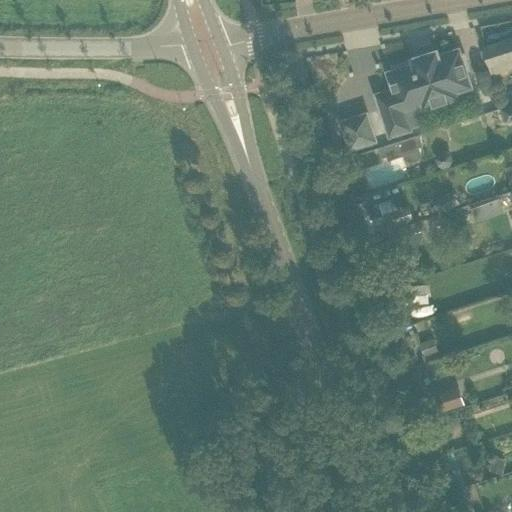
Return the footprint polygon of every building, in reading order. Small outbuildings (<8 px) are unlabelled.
[(511,37),(484,47),(490,64),(511,56),(511,37)] [(395,66),(396,70),(389,72),(394,88),(376,94),(389,134),(409,128),(408,125),(416,122),(412,109),(454,95),(453,90),(469,85),(464,69),(467,68),(462,54),(459,55),(457,50),(437,57),(435,52),(413,58),(414,60),(395,66)] [(511,103),(500,107),(504,121),(511,118),(511,103)] [(342,121),(350,147),(374,139),(366,113),(342,121)] [(377,148),(380,159),(387,157),(388,161),(403,157),(403,159),(409,162),(416,160),(420,154),(418,147),(422,146),(419,134),(377,148)] [(363,201),(356,204),(366,234),(373,231),(372,229),(369,217),(363,201)] [(382,213),(386,228),(414,219),(409,205),(382,213)] [(451,213),(442,216),(446,228),(455,225),(451,213)] [(402,333),(412,360),(418,358),(408,331),(402,333)] [(458,387),(433,395),(439,411),(464,403),(458,387)] [(444,453),(457,489),(466,486),(453,450),(444,453)] [(475,511),(466,486),(457,489),(464,511),(475,511)]
